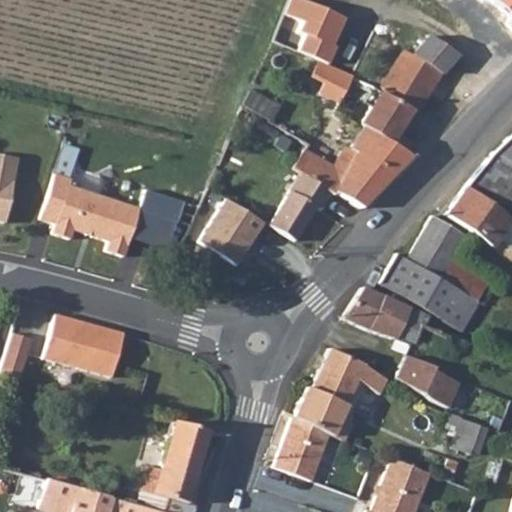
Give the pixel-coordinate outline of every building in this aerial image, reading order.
[(293,0),(289,0),(283,16),(300,23),(295,34),(300,36),(293,53),(314,62),(324,66),(332,49),(327,47),(339,20),(293,0)] [(451,0),(442,17),(462,28),(476,3),(471,0),(451,0)] [(511,0),(489,0),(508,18),(504,22),(511,30),(511,0)] [(432,40),(427,37),(411,57),(438,78),(456,58),(432,40)] [(406,108),(412,112),(438,78),(411,57),(397,46),(366,86),(375,91),(406,108)] [(324,66),(314,62),(307,76),(321,82),(318,89),(318,91),(319,93),(321,94),(338,101),(350,77),(324,66)] [(406,108),(375,91),(354,123),(360,127),(383,143),(406,108)] [(383,143),(360,127),(345,149),(390,178),(408,160),(383,143)] [(511,132),(491,153),(444,214),(489,243),(498,230),(505,220),(511,224),(511,132)] [(345,149),(341,146),(327,166),(312,158),(302,175),(331,192),(332,190),(334,191),(363,208),(390,178),(345,149)] [(302,175),(312,158),(302,152),(293,170),(302,175)] [(0,224),(2,225),(11,183),(16,161),(0,157),(0,224)] [(331,192),(302,175),(272,226),(298,241),(318,209),(324,211),(334,191),(332,190),(331,192)] [(67,188),(69,181),(54,176),(40,221),(53,225),(50,236),(68,242),(72,231),(105,243),(102,253),(121,260),(137,212),(67,188)] [(255,222),(219,199),(193,241),(230,263),(255,222)] [(438,282),(450,262),(462,241),(464,237),(427,215),(401,259),(438,282)] [(511,224),(505,220),(498,230),(511,238),(511,224)] [(401,259),(393,254),(377,283),(449,328),(461,300),(463,297),(438,282),(401,259)] [(392,342),(407,308),(358,286),(355,291),(341,320),(392,342)] [(458,334),(474,306),(461,300),(449,328),(458,334)] [(121,335),(52,318),(41,362),(110,379),(121,335)] [(30,341),(10,334),(0,365),(0,375),(18,380),(30,341)] [(324,348),(314,372),(347,390),(350,382),(373,393),(382,379),(358,367),(359,366),(349,360),(324,348)] [(429,402),(445,408),(457,384),(427,370),(427,367),(400,354),(390,377),(397,382),(429,402)] [(346,425),(334,420),(341,404),(347,390),(314,372),(307,388),(301,386),(287,418),(315,430),(324,434),(332,437),(341,441),(346,425)] [(460,462),(497,472),(500,460),(478,454),(476,454),(484,427),(443,412),(433,443),(462,452),(460,462)] [(315,430),(287,418),(269,469),(307,482),(324,434),(315,430)] [(170,424),(157,471),(141,467),(134,491),(137,492),(133,507),(149,511),(192,511),(194,507),(185,505),(204,434),(170,424)] [(412,511),(425,473),(386,458),(369,511),(366,510),(365,511),(412,511)] [(500,460),(497,472),(508,475),(511,462),(500,460)] [(103,511),(107,500),(44,483),(40,496),(20,490),(15,492),(11,503),(37,511),(36,511),(103,511)] [(130,507),(107,500),(103,511),(149,511),(133,507),(130,507)]
